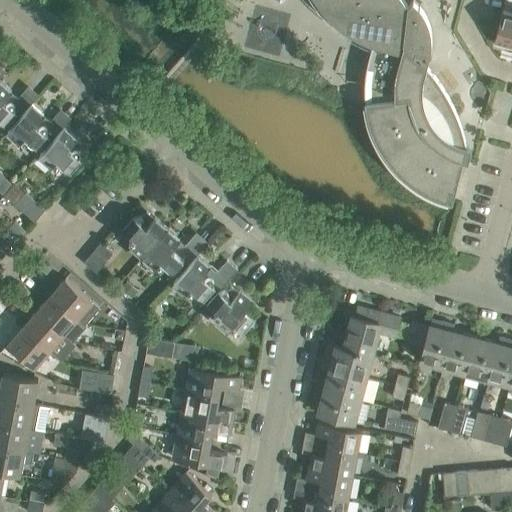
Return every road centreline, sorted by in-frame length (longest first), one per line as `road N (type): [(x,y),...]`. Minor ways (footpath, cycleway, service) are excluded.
road 1 (residential): [(309,249),(30,13),(2,0)]
road 2 (residential): [(258,511),(309,249)]
road 3 (residential): [(309,249),(483,295)]
